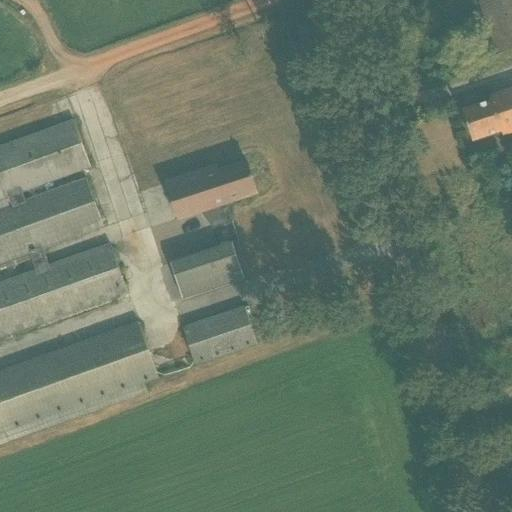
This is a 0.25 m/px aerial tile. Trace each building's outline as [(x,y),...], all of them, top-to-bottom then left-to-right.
[(511,0),(477,0),(495,56),(511,51),(511,0)] [(503,136),(511,133),(511,90),(491,98),(492,102),(463,111),(473,142),(502,132),(503,136)] [(0,265),(30,255),(36,271),(0,283),(0,339),(128,293),(110,245),(49,266),(43,251),(104,228),(86,179),(26,201),(23,194),(91,169),(74,120),(62,125),(52,128),(0,147),(0,265)] [(177,220),(201,212),(257,194),(247,163),(218,173),(217,168),(166,185),(177,220)] [(184,300),(244,280),(232,241),(171,261),(184,300)] [(196,366),(257,345),(244,307),(183,328),(196,366)] [(0,447),(148,394),(144,384),(159,378),(139,323),(0,372),(0,447)]
